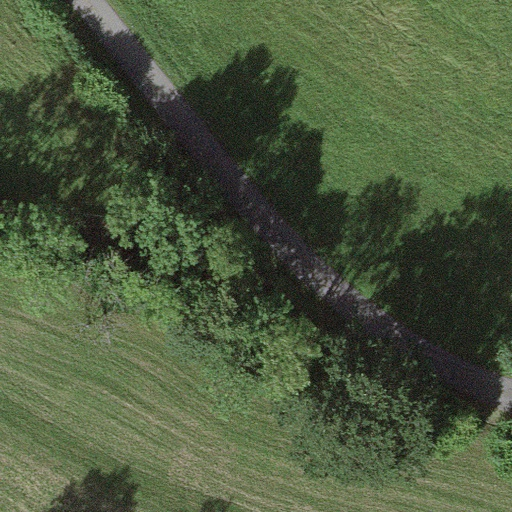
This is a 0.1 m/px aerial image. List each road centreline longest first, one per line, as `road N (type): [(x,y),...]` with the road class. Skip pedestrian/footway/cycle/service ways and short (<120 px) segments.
road 1 (residential): [(511,399),(392,357),(272,268),(239,166),(116,0)]
road 2 (track): [(0,212),(272,268),(511,217)]
